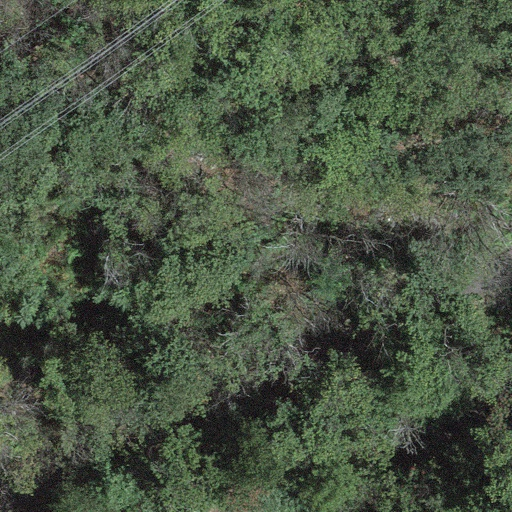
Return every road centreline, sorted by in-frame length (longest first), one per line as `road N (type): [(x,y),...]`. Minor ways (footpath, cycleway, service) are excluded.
road 1 (unclassified): [(0,501),(511,264)]
road 2 (unclassified): [(511,365),(334,511)]
